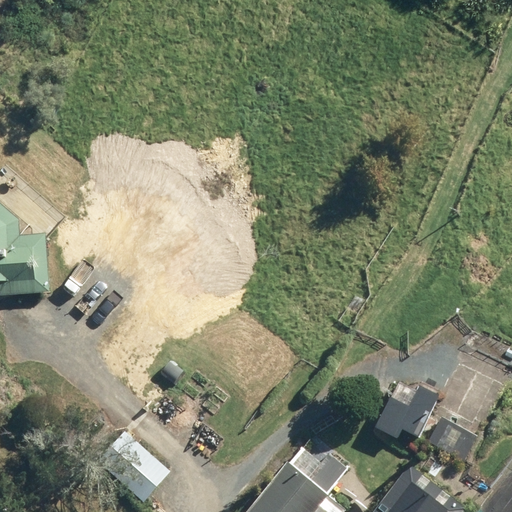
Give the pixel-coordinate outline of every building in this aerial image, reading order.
[(0,204),(0,298),(54,295),(51,236),(27,236),(22,223),(0,204)] [(393,397),(382,414),(421,438),(443,401),(424,390),(412,409),(393,397)] [(441,416),(429,442),(466,460),(479,435),(441,416)] [(140,442),(113,471),(146,503),(174,473),(140,442)] [(348,511),(349,511),(331,497),(290,464),(251,511),(348,511)] [(456,511),(405,474),(376,511),(456,511)]
